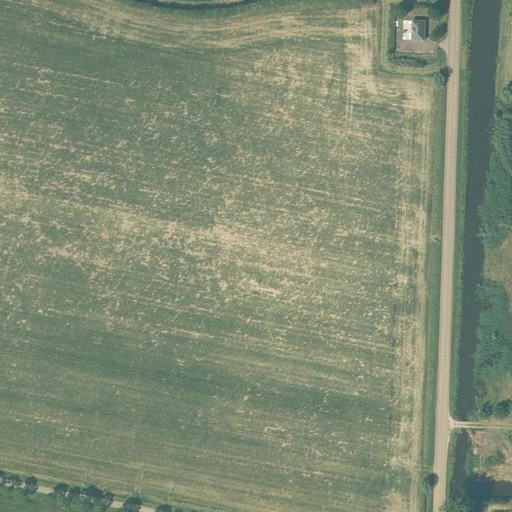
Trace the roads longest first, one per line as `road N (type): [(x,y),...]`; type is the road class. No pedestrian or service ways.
road 1 (tertiary): [(438,511),(454,0)]
road 2 (unclassified): [(153,511),(0,481)]
